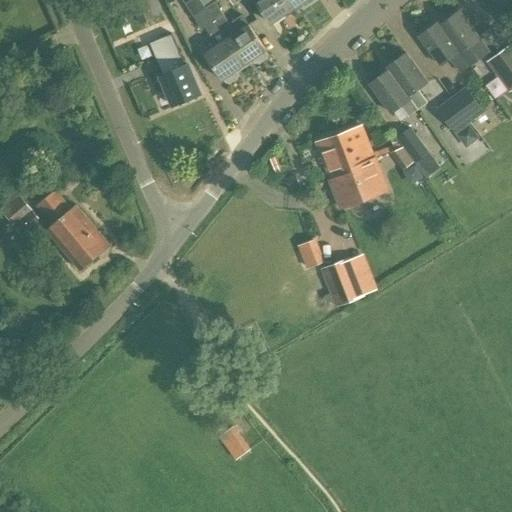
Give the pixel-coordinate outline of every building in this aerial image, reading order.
[(154,0),(114,0),(100,6),(106,20),(132,8),(139,24),(161,14),(154,0)] [(200,0),(205,7),(193,15),(202,29),(205,27),(216,44),(203,52),(222,80),(224,79),(226,82),(230,83),(237,79),(237,75),(235,71),(244,65),(200,0)] [(210,0),(200,0),(244,65),(252,60),(254,62),(260,64),(266,60),(267,55),(264,51),(267,50),(248,22),(247,23),(242,15),(229,23),(214,1),(212,2),(210,0)] [(287,0),(254,0),(271,24),(294,9),(287,0)] [(287,0),(294,9),(307,0),(287,0)] [(443,24),(442,25),(471,65),(490,51),(482,40),(460,9),(442,22),(443,24)] [(439,20),(418,35),(440,66),(451,58),(460,70),(468,65),(469,66),(471,65),(442,25),(443,24),(442,22),(441,23),(439,20)] [(159,39),(150,43),(156,57),(155,57),(157,61),(160,59),(164,69),(161,70),(163,74),(160,75),(161,76),(166,88),(167,88),(174,104),(173,104),(173,105),(200,94),(187,64),(185,65),(171,33),(159,39)] [(511,43),(487,61),(509,92),(511,89),(511,43)] [(407,51),(385,66),(389,71),(392,70),(419,109),(428,102),(418,89),(429,82),(407,51)] [(387,70),(368,83),(390,114),(401,106),(409,116),(419,109),(392,70),(389,71),(385,66),(385,67),(387,70)] [(466,86),(451,97),(470,122),(485,111),(466,86)] [(451,97),(437,108),(455,133),(470,122),(451,97)] [(363,124),(315,142),(329,179),(328,179),(329,182),(348,174),(349,175),(361,170),(359,165),(377,157),(377,156),(375,156),(363,124)] [(410,127),(396,137),(403,147),(414,162),(415,161),(416,162),(429,153),(410,127)] [(348,174),(329,182),(339,209),(390,190),(377,157),(359,165),(361,170),(349,175),(348,174)] [(9,204),(2,210),(25,239),(43,223),(14,188),(3,197),(9,204)] [(56,189),(36,205),(52,225),(46,230),(79,270),(109,245),(76,205),(72,208),(56,189)] [(320,236),(302,241),(308,265),(327,260),(320,236)] [(323,268),(321,269),(331,293),(337,306),(350,301),(364,296),(362,291),(349,258),(335,263),(323,268)] [(235,428),(221,438),(236,457),(249,447),(235,428)]
